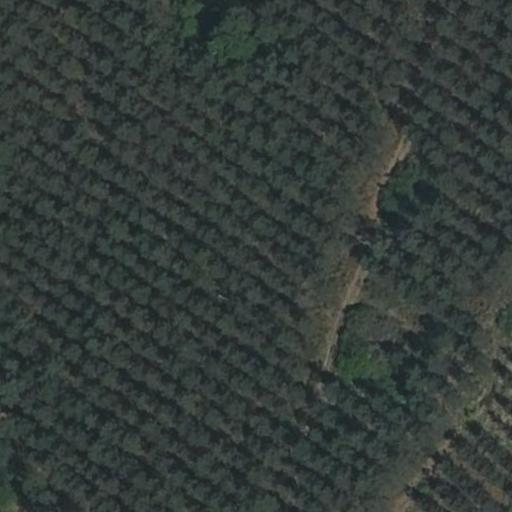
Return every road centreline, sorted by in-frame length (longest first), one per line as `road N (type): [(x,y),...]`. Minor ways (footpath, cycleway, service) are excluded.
road 1 (track): [(277,511),(307,378),(434,0)]
road 2 (track): [(399,511),(511,348)]
